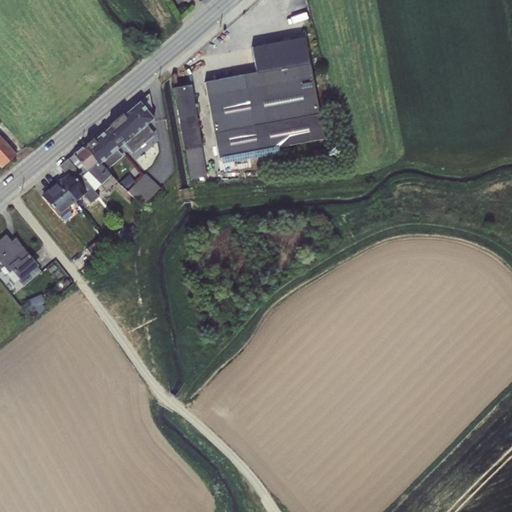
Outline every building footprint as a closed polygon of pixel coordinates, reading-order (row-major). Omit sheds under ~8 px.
[(305,0),(295,0),(290,1),(293,13),(308,10),(305,0)] [(277,147),(322,139),(308,63),(296,66),(291,44),(288,42),(254,48),(252,51),(256,73),(204,82),(218,158),(220,158),(221,165),(279,154),(277,147)] [(206,176),(190,85),(173,88),(183,150),(185,149),(190,180),(206,176)] [(153,119),(148,94),(120,118),(143,144),(155,134),(146,125),(153,119)] [(143,144),(120,118),(104,131),(119,148),(123,144),(131,154),(143,144)] [(86,146),(84,147),(100,165),(115,151),(119,148),(104,131),(103,132),(104,132),(93,142),(94,143),(88,148),(86,146)] [(0,167),(1,169),(16,155),(0,137),(0,167)] [(100,165),(84,147),(83,146),(67,159),(94,191),(99,185),(109,193),(112,190),(110,187),(116,181),(105,170),(100,165)] [(115,151),(100,165),(105,170),(121,157),(115,151)] [(94,191),(67,159),(59,166),(66,176),(58,183),(74,202),(83,195),(90,204),(98,197),(94,191)] [(145,173),(127,191),(142,206),(160,188),(145,173)] [(128,175),(120,181),(125,188),(133,181),(128,175)] [(74,202),(58,183),(42,196),(50,205),(53,209),(61,218),(70,210),(68,207),(74,202)] [(0,260),(4,265),(10,272),(11,271),(18,279),(19,279),(29,271),(35,266),(14,239),(14,240),(16,243),(12,246),(4,236),(3,237),(4,238),(0,241),(0,260)] [(97,240),(86,249),(93,258),(104,250),(97,240)] [(4,265),(0,268),(0,269),(4,275),(6,273),(14,283),(18,279),(11,271),(10,272),(4,265)] [(29,271),(19,279),(24,285),(34,277),(29,271)] [(41,295),(25,301),(28,310),(45,304),(41,295)]
